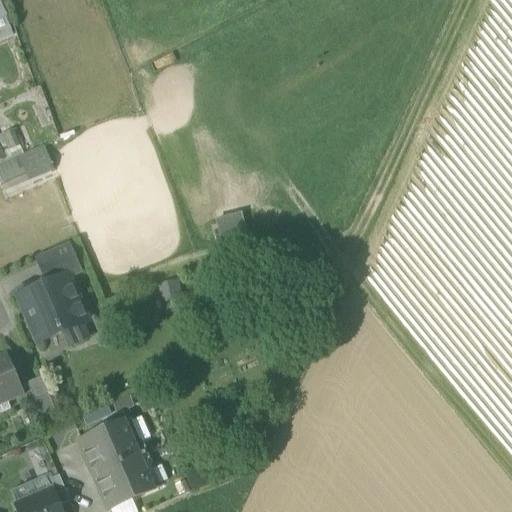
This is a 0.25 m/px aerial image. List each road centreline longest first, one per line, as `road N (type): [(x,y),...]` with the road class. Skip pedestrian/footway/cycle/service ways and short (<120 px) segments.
road 1 (track): [(475,0),(346,285),(511,479)]
road 2 (track): [(346,285),(261,248),(112,292)]
